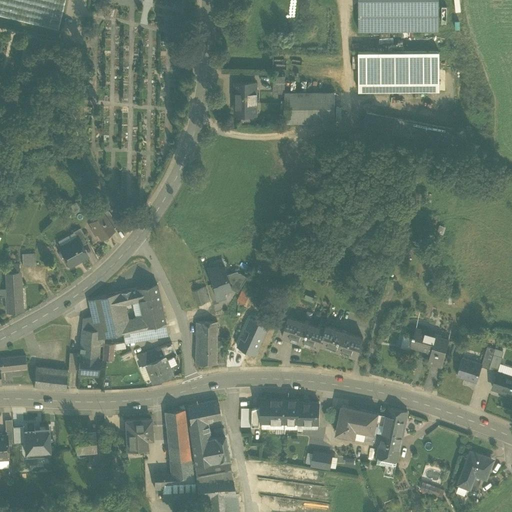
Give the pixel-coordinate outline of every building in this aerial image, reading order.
[(64,0),(0,0),(0,14),(57,29),(64,0)] [(440,0),(359,0),(359,32),(441,31),(440,0)] [(389,48),(389,38),(361,37),(360,48),(389,48)] [(441,52),(359,53),(359,92),(440,92),(441,52)] [(285,75),(273,75),(273,91),(285,91),(285,75)] [(257,82),(235,82),(235,97),(236,97),(236,113),(256,113),(257,82)] [(335,92),(285,91),(285,121),(335,122),(335,92)] [(466,130),(371,112),(367,129),(462,147),(466,130)] [(118,224),(108,209),(103,212),(113,227),(118,224)] [(113,227),(103,212),(89,220),(93,225),(90,227),(94,233),(97,232),(101,237),(114,229),(113,227)] [(88,240),(80,226),(73,230),(77,237),(81,244),(88,240)] [(81,244),(77,237),(60,247),(60,248),(59,251),(61,256),(65,256),(69,264),(87,254),(81,244)] [(35,253),(22,254),(22,266),(36,265),(35,253)] [(19,263),(5,264),(5,272),(6,288),(6,294),(21,293),(19,263)] [(225,267),(209,273),(217,299),(226,296),(224,290),(232,288),(232,287),(240,273),(239,272),(228,276),(225,267)] [(247,277),(240,272),(240,273),(232,287),(232,288),(233,287),(239,291),(247,277)] [(157,282),(136,287),(138,299),(140,306),(161,301),(157,282)] [(246,283),(238,299),(246,304),(255,287),(246,283)] [(205,286),(193,290),(197,304),(210,300),(205,286)] [(136,287),(129,289),(132,301),(138,299),(136,287)] [(129,289),(114,292),(117,302),(117,304),(132,301),(129,289)] [(114,292),(98,296),(100,305),(117,302),(114,292)] [(21,293),(6,294),(6,296),(7,312),(22,311),(21,293)] [(98,296),(88,299),(95,329),(104,330),(106,329),(100,305),(98,296)] [(117,302),(100,305),(106,329),(107,335),(123,332),(123,331),(124,336),(146,331),(145,326),(165,321),(161,301),(140,306),(143,318),(133,321),(122,324),(117,304),(117,302)] [(252,315),(237,315),(237,322),(236,338),(255,338),(256,322),(252,322),(252,315)] [(324,329),(288,317),(282,335),(283,334),(290,337),(290,338),(311,345),(311,344),(319,346),(318,347),(319,348),(321,344),(320,343),(325,329),(324,329)] [(165,321),(145,326),(146,331),(124,336),(123,331),(123,332),(125,341),(168,334),(165,321)] [(217,322),(196,322),(195,342),(201,342),(201,337),(217,337),(217,322)] [(363,338),(325,326),(324,329),(325,329),(320,343),(321,344),(328,346),(328,347),(349,354),(349,353),(356,355),(356,356),(357,356),(363,338)] [(95,329),(82,328),(81,343),(80,343),(80,353),(80,355),(98,357),(99,344),(103,344),(104,330),(95,329)] [(449,340),(425,334),(426,332),(415,329),(411,346),(431,352),(428,363),(441,367),(449,340)] [(217,337),(201,337),(201,342),(195,342),(195,363),(217,363),(217,337)] [(255,338),(236,338),(236,354),(255,355),(255,338)] [(113,343),(103,342),(102,358),(112,359),(113,343)] [(170,342),(151,349),(155,358),(165,354),(166,358),(175,354),(170,342)] [(495,350),(487,348),(482,365),(481,367),(489,369),(493,355),(495,350)] [(151,349),(143,352),(146,362),(155,358),(151,349)] [(131,350),(121,354),(123,360),(133,355),(131,350)] [(69,370),(78,371),(80,355),(80,353),(71,352),(69,370)] [(141,365),(144,363),(144,362),(146,362),(143,352),(142,352),(137,354),(141,365)] [(155,358),(163,377),(173,373),(166,358),(165,354),(155,358)] [(0,371),(26,368),(25,355),(0,357),(0,371)] [(98,357),(80,355),(78,371),(97,373),(98,357)] [(489,369),(497,372),(500,364),(502,358),(493,355),(489,369)] [(163,377),(155,358),(146,362),(144,362),(144,363),(147,370),(151,381),(163,377)] [(482,365),(462,359),(457,376),(476,382),(481,367),(482,365)] [(67,369),(42,366),(42,363),(36,362),(36,366),(35,365),(34,377),(33,384),(65,388),(67,369)] [(144,363),(141,365),(138,366),(141,372),(147,370),(144,363)] [(511,368),(500,364),(497,372),(511,376),(511,368)] [(511,376),(497,372),(492,387),(508,392),(507,394),(511,394),(511,376)] [(217,398),(186,404),(190,423),(207,419),(221,417),(217,398)] [(286,398),(262,398),(262,407),(261,420),(262,420),(276,420),(275,425),(285,425),(286,398)] [(319,401),(299,401),(299,399),(286,398),(285,425),(298,426),(298,428),(302,428),(302,426),(307,426),(319,426),(319,401)] [(379,411),(348,405),(342,404),(336,432),(355,435),(356,427),(374,431),(374,432),(376,423),(378,412),(379,411)] [(408,411),(387,406),(386,414),(378,412),(376,423),(384,424),(382,432),(379,450),(399,454),(408,411)] [(252,425),(252,407),(242,407),(241,425),(252,425)] [(262,407),(252,407),(252,425),(262,425),(262,420),(261,420),(262,407)] [(184,408),(164,410),(169,457),(190,456),(184,408)] [(151,417),(125,418),(126,448),(147,447),(146,438),(152,437),(151,417)] [(190,423),(189,423),(194,463),(211,460),(206,437),(210,436),(207,419),(190,423)] [(223,426),(213,428),(214,435),(224,433),(223,426)] [(94,429),(74,430),(76,448),(88,447),(96,447),(94,429)] [(6,433),(0,432),(0,464),(8,464),(8,455),(7,441),(6,433)] [(210,436),(206,437),(211,460),(228,457),(224,433),(214,435),(210,436)] [(494,458),(471,449),(458,482),(459,482),(469,486),(474,472),(487,477),(494,458)] [(332,453),(314,450),(312,463),(330,466),(332,453)] [(399,454),(379,450),(377,456),(398,460),(399,454)] [(190,456),(169,457),(170,471),(162,471),(162,481),(163,481),(193,480),(190,456)] [(211,460),(194,463),(196,480),(232,477),(228,457),(211,460)] [(162,471),(153,472),(154,486),(163,485),(163,481),(162,481),(162,471)] [(232,477),(196,480),(197,495),(201,495),(235,493),(232,477)] [(193,480),(163,481),(163,485),(164,496),(174,502),(194,501),(193,480)] [(421,480),(418,489),(441,495),(444,486),(421,480)] [(469,486),(459,482),(456,490),(457,491),(467,495),(467,492),(469,486)] [(238,511),(235,493),(201,495),(202,511),(238,511)]
